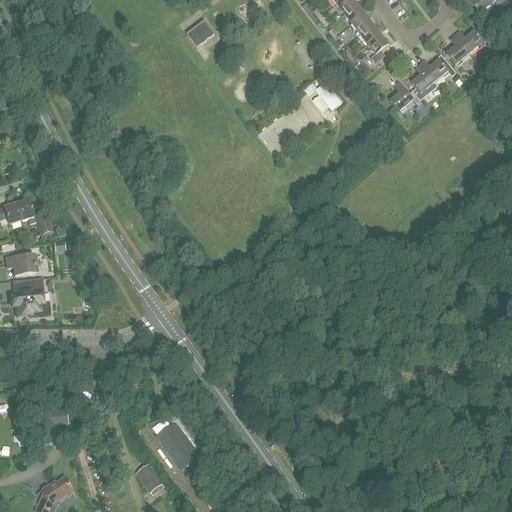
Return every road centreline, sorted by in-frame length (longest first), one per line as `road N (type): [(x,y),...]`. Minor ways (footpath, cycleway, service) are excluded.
road 1 (secondary): [(161,313),(83,196),(0,31)]
road 2 (secondary): [(302,511),(161,313)]
road 3 (residential): [(0,339),(122,339),(146,327)]
